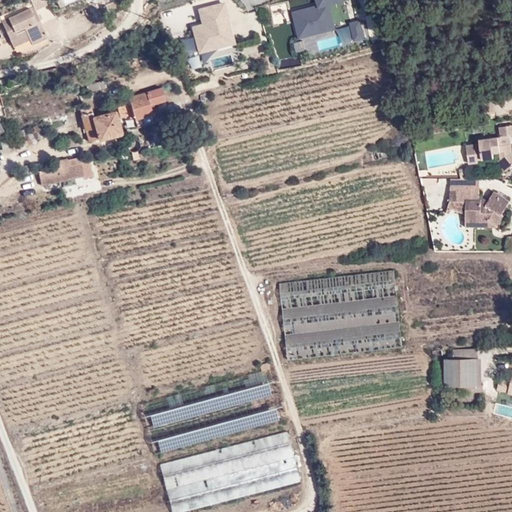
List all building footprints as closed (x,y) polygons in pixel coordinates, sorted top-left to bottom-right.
[(47,0),(31,0),(32,2),(0,16),(0,17),(8,36),(8,37),(24,29),(28,38),(45,30),(36,10),(49,5),(49,4),(47,0)] [(191,26),(197,55),(235,47),(224,0),(223,0),(196,6),(200,24),(191,26)] [(314,0),(316,6),(291,12),(299,43),(294,44),(298,57),(341,46),(331,7),(346,3),(345,0),(314,0)] [(361,23),(338,28),(343,47),(365,42),(361,23)] [(24,29),(8,37),(12,45),(28,38),(24,29)] [(48,37),(45,30),(28,38),(31,45),(48,37)] [(180,38),(184,58),(197,56),(192,36),(180,38)] [(104,74),(85,79),(87,87),(105,82),(104,74)] [(161,87),(146,91),(149,103),(164,99),(161,87)] [(149,103),(146,91),(126,97),(129,103),(116,106),(119,115),(132,112),(136,125),(153,119),(149,103)] [(90,110),(80,113),(88,139),(120,131),(115,110),(92,116),(90,110)] [(35,122),(29,126),(37,137),(43,132),(35,122)] [(511,125),(499,126),(499,133),(511,133),(511,125)] [(22,131),(28,139),(30,142),(37,137),(29,126),(23,130),(22,131)] [(0,136),(0,139),(2,145),(3,148),(28,139),(22,131),(23,130),(22,127),(0,136)] [(500,142),(499,133),(479,135),(480,142),(466,144),(469,162),(478,161),(477,157),(494,155),(494,149),(502,149),(498,158),(507,168),(511,163),(511,142),(511,141),(500,142)] [(511,133),(499,133),(500,142),(511,141),(511,133)] [(401,136),(394,139),(398,153),(405,151),(401,136)] [(372,147),(376,158),(389,153),(386,143),(372,147)] [(66,164),(39,169),(41,182),(82,173),(80,157),(66,159),(66,164)] [(481,184),(481,175),(452,174),(451,184),(480,184),(481,184)] [(444,208),(447,183),(431,182),(429,206),(444,208)] [(495,189),(489,198),(481,192),(481,184),(480,184),(451,184),(451,198),(449,204),(468,210),(468,223),(499,224),(499,221),(504,212),(503,212),(511,199),(495,189)] [(373,323),(399,321),(397,300),(391,300),(388,270),(326,276),(327,286),(367,282),(368,297),(355,298),(356,308),(367,307),(368,315),(372,315),(373,323)] [(511,346),(499,348),(500,357),(511,356),(511,346)] [(465,382),(480,381),(479,348),(457,349),(457,357),(446,358),(447,382),(449,382),(465,382)] [(0,391),(0,408),(118,377),(114,362),(0,391)] [(511,372),(510,377),(505,375),(501,389),(511,391),(511,372)] [(118,377),(0,408),(0,422),(121,390),(118,377)] [(484,383),(484,381),(480,381),(465,382),(466,388),(468,388),(470,394),(488,389),(486,383),(484,383)] [(465,382),(449,382),(450,391),(466,388),(465,382)]
